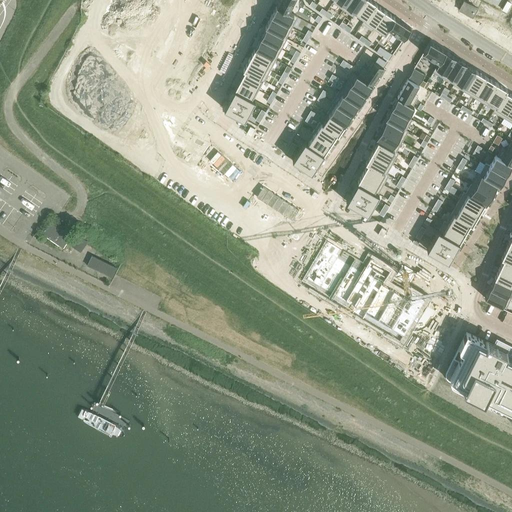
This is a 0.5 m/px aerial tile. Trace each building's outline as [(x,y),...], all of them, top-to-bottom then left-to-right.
[(279,0),(277,5),(298,16),(298,15),(288,10),(293,0),(279,0)] [(333,0),(333,2),(343,8),(348,0),(333,0)] [(348,0),(343,8),(353,15),(362,0),(348,0)] [(372,0),(362,0),(353,15),(353,16),(354,14),(363,20),(362,22),(362,23),(376,3),(372,0)] [(458,0),(511,35),(511,2),(508,0),(458,0)] [(376,3),(362,23),(372,30),(385,10),(376,3)] [(277,5),(271,15),(292,27),(298,16),(277,5)] [(385,10),(372,30),(375,26),(384,32),(395,17),(385,10)] [(271,15),(265,26),(287,38),(287,37),(292,27),(271,15)] [(395,17),(384,32),(385,33),(388,28),(403,38),(411,27),(395,17)] [(266,27),(260,37),(281,48),(287,38),(265,26),(266,27)] [(260,37),(255,48),(276,59),(281,48),(260,37)] [(430,41),(423,52),(430,57),(428,61),(436,66),(435,67),(436,67),(446,51),(430,41)] [(376,50),(379,52),(389,59),(393,53),(380,45),(376,50)] [(255,48),(249,58),(270,69),(276,59),(255,48)] [(435,67),(433,71),(444,77),(456,57),(446,51),(436,67),(435,67)] [(378,56),(375,61),(384,67),(384,66),(387,61),(384,59),(378,56)] [(456,57),(444,77),(453,83),(453,84),(466,63),(456,57)] [(243,68),(243,69),(264,80),(270,69),(249,58),(244,68),(243,68)] [(352,71),(372,84),(384,67),(375,61),(373,59),(367,68),(363,66),(357,74),(352,71)] [(466,63),(453,84),(464,91),(476,70),(466,64),(467,63),(466,63)] [(414,68),(408,78),(419,85),(422,80),(425,74),(414,68)] [(244,70),(240,79),(259,89),(264,80),(243,69),(244,70)] [(476,70),(464,91),(474,97),(486,76),(476,70)] [(352,71),(345,81),(365,94),(372,84),(352,71)] [(486,76),(474,97),(484,103),(496,83),(486,76)] [(408,78),(397,97),(414,106),(413,105),(418,96),(414,94),(419,85),(408,78)] [(235,88),(234,88),(255,99),(254,98),(259,89),(240,79),(235,88)] [(338,90),(338,91),(359,104),(365,94),(345,81),(339,91),(338,90)] [(496,83),(484,103),(494,109),(493,111),(507,89),(496,83)] [(234,88),(224,108),(244,119),(255,99),(234,88)] [(507,89),(493,111),(504,117),(511,103),(511,94),(506,91),(507,89)] [(338,91),(331,101),(351,114),(358,104),(358,105),(359,104),(338,91)] [(397,97),(391,107),(412,119),(408,117),(414,106),(397,97)] [(333,103),(327,112),(345,124),(351,114),(331,101),(333,103)] [(391,107),(385,118),(408,131),(408,130),(406,129),(412,119),(391,107)] [(262,108),(255,119),(260,121),(266,111),(262,108)] [(319,121),(338,134),(345,124),(327,112),(320,122),(319,121)] [(387,119),(381,129),(402,141),(408,131),(385,118),(387,119)] [(319,121),(312,131),(330,143),(337,134),(338,134),(319,121)] [(250,125),(246,132),(251,135),(255,128),(250,125)] [(381,129),(376,140),(399,153),(399,152),(397,151),(402,141),(381,129)] [(305,140),(304,141),(324,153),(330,143),(312,131),(312,132),(314,133),(308,142),(305,140)] [(495,155),(511,164),(511,139),(506,148),(502,146),(497,155),(495,155)] [(377,141),(372,151),(393,163),(399,153),(376,140),(375,140),(377,141)] [(292,141),(286,151),(290,154),(296,143),(292,141)] [(304,141),(292,159),(311,172),(324,153),(304,141)] [(372,151),(366,162),(389,175),(389,174),(387,173),(393,163),(372,151)] [(485,163),(506,175),(511,164),(495,155),(489,165),(485,163)] [(368,163),(363,172),(383,184),(389,175),(366,162),(368,163)] [(477,172),(500,185),(506,175),(485,163),(479,173),(477,172)] [(363,172),(357,182),(359,183),(378,194),(383,184),(363,172)] [(477,172),(471,183),(492,195),(498,184),(500,186),(500,185),(477,172)] [(359,183),(349,202),(368,213),(379,194),(378,194),(359,183)] [(463,192),(486,205),(492,195),(471,183),(465,193),(463,192)] [(463,192),(457,202),(478,214),(484,204),(486,205),(463,192)] [(457,202),(451,213),(472,225),(478,214),(457,202)] [(385,203),(379,213),(384,216),(389,205),(385,203)] [(444,221),(465,233),(470,224),(472,225),(451,213),(446,222),(444,221)] [(71,235),(51,221),(42,233),(63,248),(71,235)] [(444,221),(439,230),(459,242),(465,233),(444,221)] [(422,226),(416,236),(420,238),(426,228),(422,226)] [(378,233),(378,234),(382,237),(382,236),(386,229),(381,227),(378,233)] [(438,230),(427,248),(448,261),(459,242),(439,230),(438,230)] [(86,253),(93,242),(78,232),(71,243),(86,253)] [(326,234),(302,276),(401,335),(426,295),(388,271),(391,266),(369,253),(366,258),(326,234)] [(511,248),(507,246),(501,257),(511,261),(511,248)] [(112,278),(118,265),(93,254),(87,267),(112,278)] [(503,258),(499,268),(511,273),(511,261),(501,257),(503,258)] [(494,277),(511,285),(511,273),(499,268),(494,277)] [(511,285),(494,277),(490,287),(511,297),(511,295),(511,285)] [(490,287),(485,297),(502,305),(506,308),(511,297),(490,287)] [(445,374),(445,375),(446,376),(446,377),(446,378),(447,379),(448,380),(449,381),(459,386),(496,404),(511,372),(511,348),(509,347),(510,345),(497,339),(494,344),(487,341),(486,341),(466,331),(447,371),(446,372),(446,373),(445,374)] [(511,372),(496,404),(511,412),(511,372)]
